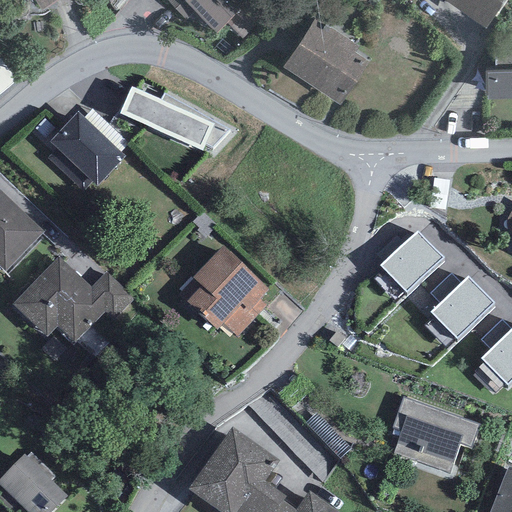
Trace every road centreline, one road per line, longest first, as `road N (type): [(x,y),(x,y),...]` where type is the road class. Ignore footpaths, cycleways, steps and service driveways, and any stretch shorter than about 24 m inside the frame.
road 1 (residential): [(140,511),(190,432),(268,369),(322,309),(357,246),(372,156)]
road 2 (residential): [(0,123),(94,56),(143,47),(220,80),(323,143),(372,156)]
road 3 (residential): [(372,156),(511,154)]
road 4 (unknown): [(210,412),(309,490)]
